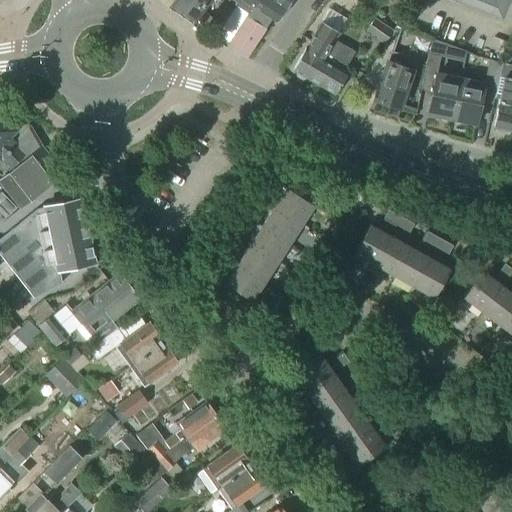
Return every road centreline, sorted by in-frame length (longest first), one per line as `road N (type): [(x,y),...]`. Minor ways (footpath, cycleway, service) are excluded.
road 1 (residential): [(485,511),(466,465),(486,400),(421,343),(333,299),(225,370)]
road 2 (residential): [(225,370),(109,202),(101,97)]
road 3 (secondary): [(511,205),(384,162),(243,96)]
road 4 (residential): [(324,511),(225,370)]
